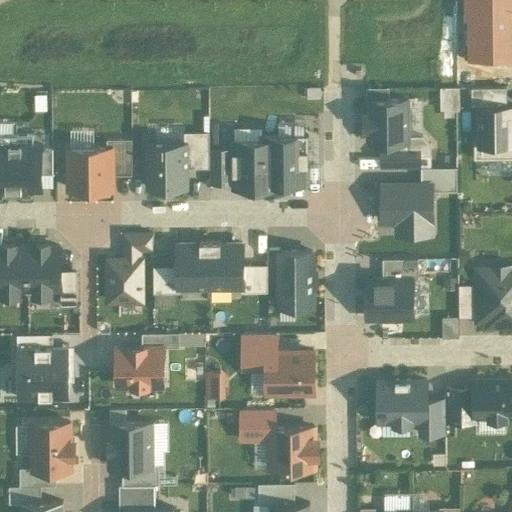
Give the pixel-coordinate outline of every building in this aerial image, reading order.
[(473,14),(473,54),(511,53),(511,0),(468,0),(469,14),(473,14)] [(369,97),(370,138),(408,138),(407,96),(369,97)] [(511,101),(477,101),(478,136),(474,136),(474,156),(511,155),(511,101)] [(278,133),(279,180),(308,179),(307,133),(304,133),(304,118),(278,119),(278,133)] [(233,125),(234,184),(279,184),(279,180),(278,133),(262,133),(262,125),(233,125)] [(185,129),(185,138),(188,138),(189,165),(210,165),(209,129),(185,129)] [(0,186),(5,186),(5,190),(22,190),(22,186),(41,186),(41,171),(41,147),(41,142),(34,142),(33,132),(0,132),(0,186)] [(185,138),(146,139),(147,185),(189,185),(189,165),(188,138),(185,138)] [(69,146),(69,186),(113,185),(112,145),(69,146)] [(41,147),(41,171),(53,171),(53,146),(41,147)] [(421,165),(421,180),(431,180),(431,188),(457,188),(457,164),(421,165)] [(421,180),(384,181),(384,218),(398,218),(398,229),(432,229),(431,188),(431,180),(421,180)] [(179,283),(211,283),(210,241),(178,242),(179,283)] [(211,283),(243,283),(242,241),(210,241),(211,283)] [(0,285),(29,285),(28,244),(0,243),(0,285)] [(29,285),(61,285),(61,243),(28,244),(29,285)] [(280,249),(280,303),(313,302),(313,248),(280,249)] [(383,256),(383,276),(413,276),(413,277),(419,277),(419,255),(383,256)] [(109,256),(109,297),(142,297),(141,256),(109,256)] [(511,323),(511,262),(477,263),(477,282),(477,315),(477,318),(488,318),(488,323),(511,323)] [(367,276),(367,314),(382,314),(382,317),(399,317),(399,314),(413,314),(413,277),(413,276),(383,276),(367,276)] [(477,315),(477,282),(459,282),(460,315),(477,315)] [(18,346),(51,346),(51,330),(18,330),(18,346)] [(264,340),(264,385),(315,385),(315,340),(264,340)] [(117,344),(118,382),(163,382),(163,344),(117,344)] [(18,346),(19,392),(69,392),(69,346),(51,346),(18,346)] [(511,376),(474,377),(475,413),(511,412),(511,376)] [(379,378),(379,417),(427,417),(427,378),(379,378)] [(281,413),(281,417),(300,417),(299,403),(286,403),(286,413),(281,413)] [(33,466),(71,466),(70,419),(33,420),(33,466)] [(110,463),(152,463),(152,419),(110,419),(110,463)] [(269,419),(269,464),(312,463),(312,419),(269,419)] [(270,500),(294,500),(294,481),(259,481),(259,501),(270,500)] [(123,482),(123,504),(155,504),(155,482),(123,482)] [(22,499),(22,511),(63,511),(63,498),(22,499)] [(269,511),(309,511),(310,500),(294,500),(270,500),(269,511)]
